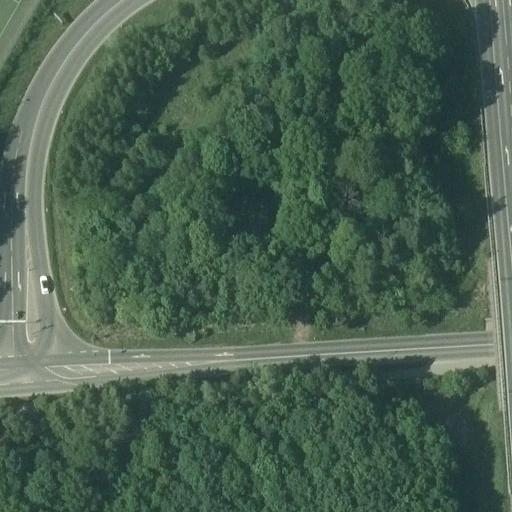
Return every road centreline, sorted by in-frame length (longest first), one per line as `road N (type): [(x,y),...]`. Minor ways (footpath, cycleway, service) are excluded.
road 1 (tertiary): [(36,375),(511,342)]
road 2 (primary): [(131,0),(65,63),(27,158),(24,232),(36,375)]
road 3 (primary): [(511,247),(497,0)]
